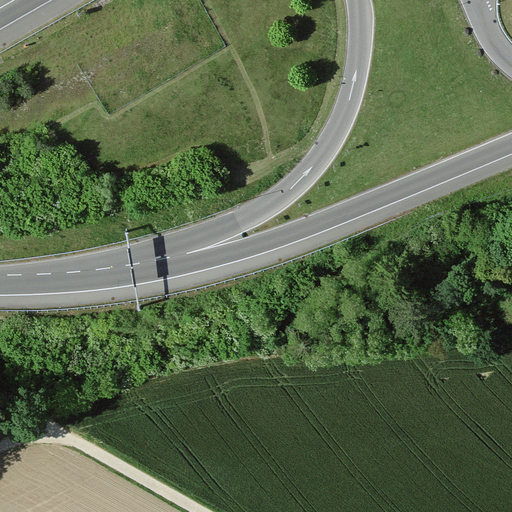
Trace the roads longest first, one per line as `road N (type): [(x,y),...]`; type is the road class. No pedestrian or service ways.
road 1 (motorway): [(0,284),(132,274),(251,246),(511,143)]
road 2 (track): [(200,511),(66,438),(30,436),(0,448)]
